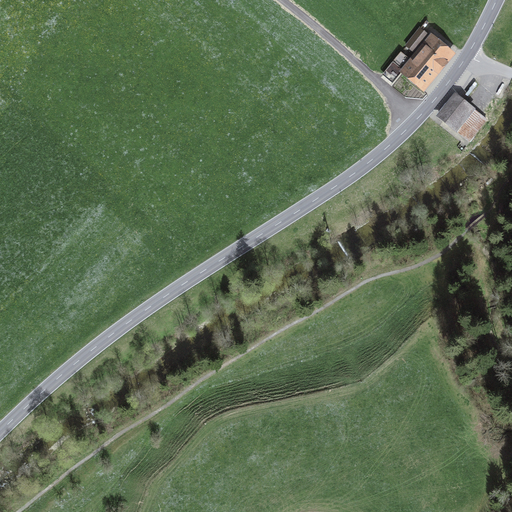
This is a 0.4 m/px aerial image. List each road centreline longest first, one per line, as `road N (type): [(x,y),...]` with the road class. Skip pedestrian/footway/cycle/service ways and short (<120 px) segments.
road 1 (secondary): [(0,432),(138,314),(384,150),(467,55)]
road 2 (track): [(281,0),(418,117)]
